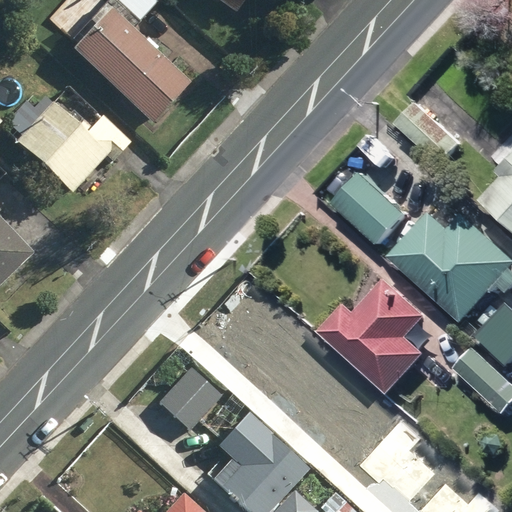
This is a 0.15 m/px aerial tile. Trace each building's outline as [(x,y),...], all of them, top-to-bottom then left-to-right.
[(125,0),(142,16),(157,0),(125,0)] [(78,44),(154,117),(192,77),(115,4),(78,44)] [(39,69),(52,82),(61,71),(48,59),(39,69)] [(5,123),(75,189),(110,152),(116,158),(134,139),(104,112),(89,127),(48,90),(36,104),(29,97),(5,123)] [(403,120),(448,161),(468,140),(423,98),(403,120)] [(374,141),(362,156),(388,178),(400,163),(374,141)] [(488,196),(511,217),(511,157),(504,167),(510,172),(488,196)] [(338,199),(384,240),(412,210),(366,168),(338,199)] [(0,282),(38,246),(0,206),(0,282)] [(397,252),(470,317),(511,269),(511,245),(471,209),(457,225),(437,207),(397,252)] [(320,330),(389,392),(425,351),(408,336),(427,315),(386,277),(356,311),(346,302),(320,330)] [(511,357),(511,310),(504,303),(474,336),(506,364),(511,357)] [(313,400),(282,434),(324,474),(360,434),(385,457),(409,431),(299,329),(267,364),(304,397),(306,394),(313,400)] [(460,366),(509,411),(511,407),(511,374),(479,345),(460,366)] [(163,400),(192,427),(224,393),(194,366),(163,400)] [(236,507),(241,511),(270,511),(313,465),(251,410),(222,442),(245,462),(227,483),(243,498),(236,507)] [(296,489),(274,511),(319,511),(320,511),(296,489)] [(134,511),(210,511),(185,490),(165,511),(146,511),(140,506),(134,511)] [(496,496),(478,511),(507,511),(509,510),(496,496)]
